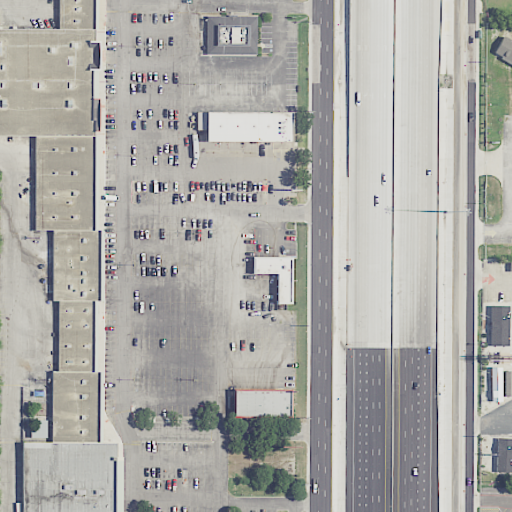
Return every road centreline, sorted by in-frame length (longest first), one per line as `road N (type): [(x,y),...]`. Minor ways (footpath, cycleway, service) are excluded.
road 1 (motorway): [(404,511),(411,0)]
road 2 (motorway): [(379,0),(377,511)]
road 3 (secondary): [(463,511),(462,0)]
road 4 (secondary): [(324,0),(323,511)]
